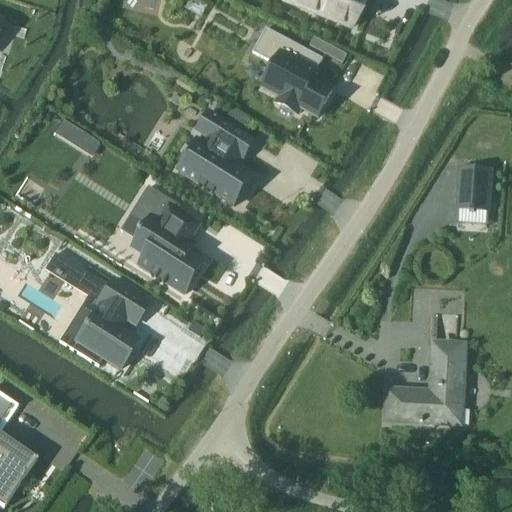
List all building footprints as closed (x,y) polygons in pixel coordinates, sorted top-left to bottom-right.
[(294,0),(292,6),(313,14),(313,16),(329,23),(330,21),(351,29),(362,0),(294,0)] [(265,31),(251,55),(274,68),(262,90),(279,100),(276,105),(297,117),(300,111),(316,120),(331,93),(312,82),(315,77),(316,77),(317,76),(315,75),(322,61),(265,31)] [(313,40),(308,49),(341,66),(346,57),(313,40)] [(185,160),(177,174),(199,187),(198,189),(199,189),(200,188),(204,190),(203,192),(204,193),(205,191),(207,192),(206,194),(207,195),(208,193),(212,196),(211,197),(212,198),(213,196),(233,208),(252,177),(236,167),(240,161),(242,162),(254,143),(223,123),(207,149),(196,143),(188,156),(186,155),(183,159),(185,160)] [(458,170),(455,211),(470,212),(470,215),(473,216),(473,212),(487,213),(490,173),(458,170)] [(188,300),(207,270),(193,261),(194,258),(191,256),(196,249),(193,247),(203,231),(173,212),(163,228),(156,223),(147,237),(145,240),(137,254),(150,262),(144,272),(188,300)] [(75,270),(68,280),(77,285),(75,289),(72,287),(72,289),(99,306),(70,351),(68,350),(68,351),(97,370),(101,363),(117,373),(128,357),(136,344),(132,341),(117,332),(124,321),(133,327),(146,307),(110,284),(106,290),(75,270)] [(469,414),(460,413),(465,347),(439,346),(436,389),(431,388),(431,397),(387,394),(385,425),(468,430),(469,414)] [(0,510),(2,511),(18,488),(14,486),(19,479),(22,481),(35,463),(0,439),(0,425),(12,409),(15,411),(16,410),(0,398),(0,510)]
